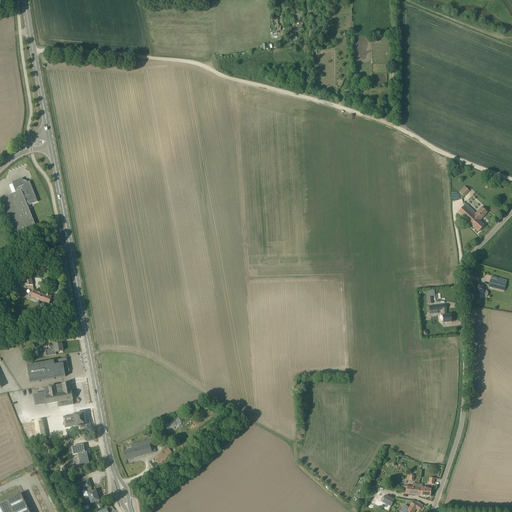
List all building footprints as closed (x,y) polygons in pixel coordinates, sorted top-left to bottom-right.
[(15,234),(31,228),(36,226),(27,206),(38,202),(29,181),(27,182),(23,180),(22,178),(12,183),(16,193),(1,199),(15,234)] [(463,197),(469,191),(464,186),(458,191),(463,197)] [(476,213),(466,204),(458,212),(479,232),(484,226),(479,221),(487,212),(481,207),(476,213)] [(15,284),(25,282),(26,286),(33,285),(31,278),(27,279),(27,275),(14,278),(15,284)] [(507,280),(496,277),(491,276),(491,279),(490,279),(488,287),(504,291),(507,280)] [(485,291),(484,290),(484,286),(475,286),(476,299),(484,298),(484,297),(486,297),(487,296),(488,294),(487,293),(487,292),(485,291)] [(40,301),(44,303),(45,302),(49,304),(52,297),(46,295),(45,295),(34,291),(31,297),(40,301)] [(446,305),(437,306),(426,307),(427,312),(430,312),(430,314),(438,314),(437,311),(442,310),(443,316),(442,316),(443,316),(439,316),(440,321),(443,320),(443,323),(451,322),(450,314),(446,315),(446,310),(446,305)] [(43,350),(44,356),(56,355),(56,352),(63,351),(62,344),(50,346),(51,349),(43,350)] [(34,349),(22,351),(23,357),(23,358),(35,356),(34,349)] [(69,372),(66,358),(27,366),(30,383),(39,382),(39,381),(41,380),(41,381),(54,379),(54,378),(56,378),(66,377),(65,373),(69,372)] [(47,404),(58,402),(59,407),(73,405),(72,400),(73,400),(70,383),(62,384),(62,385),(55,386),(54,386),(49,387),(44,388),(45,394),(43,394),(43,393),(34,395),(36,406),(47,404)] [(62,417),(63,421),(64,425),(59,426),(58,423),(51,424),(53,434),(60,433),(60,429),(77,426),(85,424),(83,413),(74,415),(62,417)] [(34,421),(37,438),(48,436),(45,419),(34,421)] [(154,427),(148,430),(151,435),(157,432),(154,427)] [(124,452),(126,460),(156,452),(152,439),(136,444),(136,443),(131,445),(132,449),(124,452)] [(85,452),(83,445),(71,447),(73,455),(78,454),(80,466),(89,464),(87,456),(88,456),(87,455),(85,456),(84,453),(85,452)] [(167,457),(172,453),(168,448),(155,457),(160,464),(167,458),(167,457)] [(98,497),(98,496),(97,495),(97,494),(96,490),(92,492),(91,488),(88,479),(75,484),(78,493),(86,490),(87,493),(91,504),(99,501),(98,497)] [(402,493),(418,495),(419,484),(413,483),(412,487),(403,486),(402,493)] [(419,484),(418,495),(430,497),(431,489),(427,489),(427,488),(422,487),(423,485),(419,484)] [(0,503),(0,511),(29,511),(21,494),(0,503)] [(382,502),(387,504),(391,506),(394,500),(386,495),(385,497),(379,495),(376,502),(382,504),(382,502)] [(414,501),(409,508),(405,505),(400,511),(401,511),(414,511),(416,509),(420,511),(421,511),(424,508),(422,507),(423,506),(417,502),(417,503),(414,501)]
